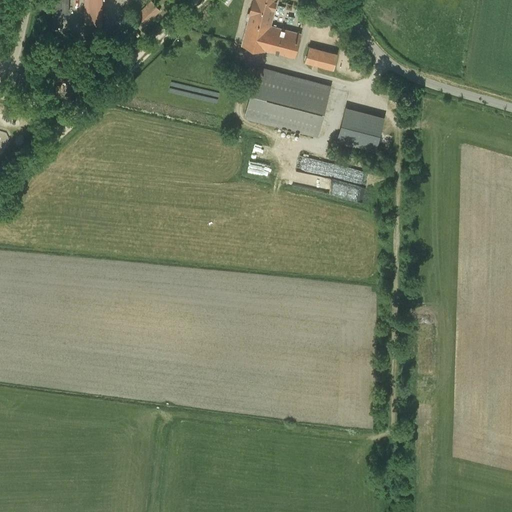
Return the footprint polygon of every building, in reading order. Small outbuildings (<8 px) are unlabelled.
[(84,0),(84,24),(102,25),(102,0),(84,0)] [(250,14),(249,20),(269,25),(276,0),(252,0),(249,13),(250,14)] [(151,2),(137,15),(146,24),(161,11),(151,2)] [(269,25),(249,20),(242,45),(264,50),(264,49),(294,57),(300,33),(269,25)] [(305,62),(333,69),(337,53),(309,46),(305,62)] [(257,69),(244,115),(317,135),(330,88),(257,69)] [(341,122),(336,140),(376,151),(381,132),(341,122)] [(257,146),(255,152),(268,157),(270,150),(257,146)] [(372,171),(302,156),(299,169),(304,170),(300,186),(365,200),(372,171)]
